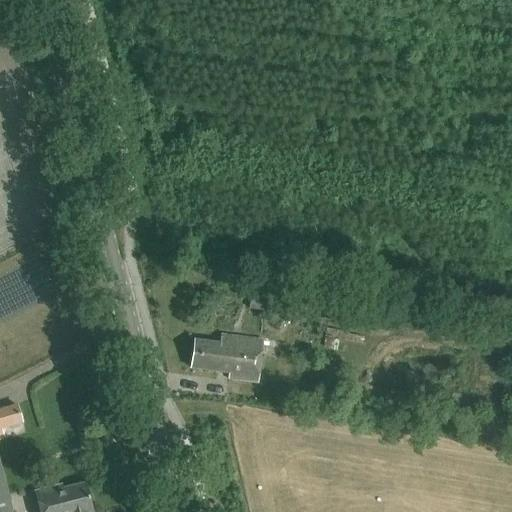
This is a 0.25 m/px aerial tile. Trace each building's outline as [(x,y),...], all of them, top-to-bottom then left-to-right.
[(251,289),(248,310),(328,321),(330,299),(251,289)] [(227,380),(258,384),(264,341),(220,335),(219,344),(194,340),(190,369),(228,374),(227,380)] [(16,405),(0,410),(0,436),(3,436),(1,430),(22,424),(16,405)] [(77,447),(91,483),(123,471),(109,435),(77,447)] [(0,511),(11,511),(0,468),(0,511)] [(92,511),(84,482),(56,490),(55,487),(33,493),(38,511),(92,511)]
